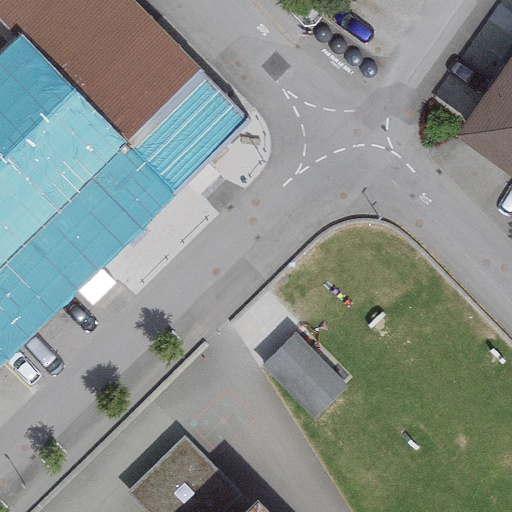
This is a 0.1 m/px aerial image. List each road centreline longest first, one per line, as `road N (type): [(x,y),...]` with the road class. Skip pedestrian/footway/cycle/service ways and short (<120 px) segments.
road 1 (residential): [(0,486),(369,123)]
road 2 (residential): [(369,123),(511,280)]
road 3 (residential): [(240,0),(369,123)]
road 4 (residential): [(369,123),(455,0)]
